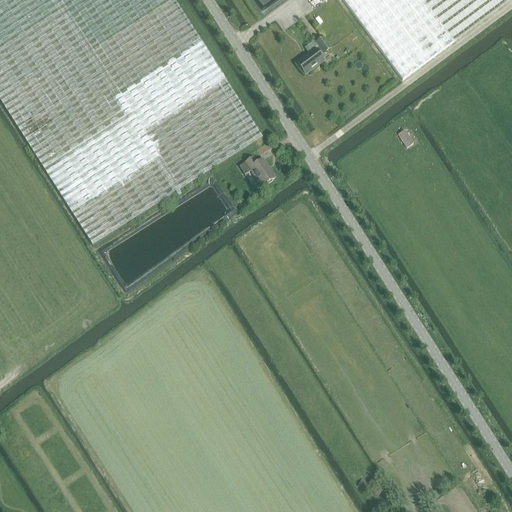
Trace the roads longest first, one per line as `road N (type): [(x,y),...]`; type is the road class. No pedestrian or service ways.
road 1 (unclassified): [(511,471),(209,0)]
road 2 (track): [(511,4),(308,154)]
